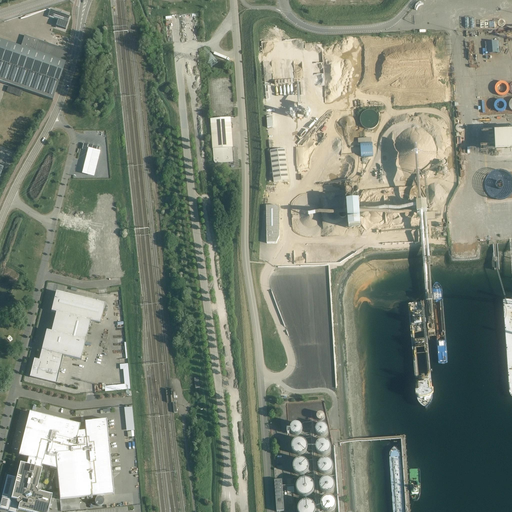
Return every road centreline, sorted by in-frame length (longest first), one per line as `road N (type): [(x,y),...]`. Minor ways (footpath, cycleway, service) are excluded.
road 1 (unclassified): [(268,511),(233,0)]
road 2 (unclassified): [(414,0),(381,27),(322,29),(293,18),(283,0)]
road 3 (tertiary): [(53,118),(85,0)]
road 4 (unclassified): [(12,390),(40,273)]
road 5 (unclassified): [(12,390),(76,405),(130,400)]
